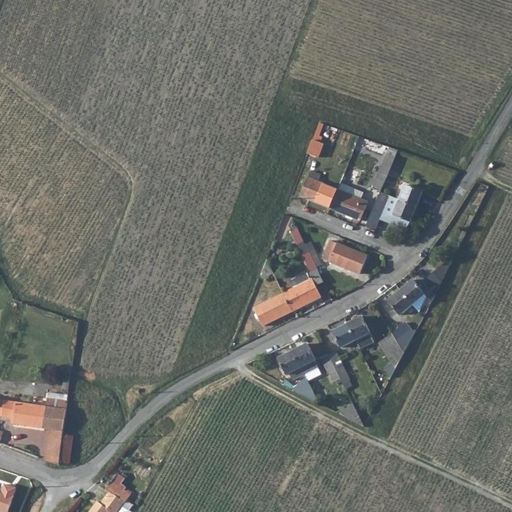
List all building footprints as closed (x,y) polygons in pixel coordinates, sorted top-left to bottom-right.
[(385,156),(389,147),(362,138),(357,147),(385,156)] [(372,190),(380,193),(381,192),(398,151),(389,147),(385,156),(372,190)] [(300,196),(330,208),(338,190),(308,177),(300,196)] [(405,185),(399,200),(417,207),(422,192),(405,185)] [(338,190),(330,208),(360,221),(368,203),(338,190)] [(380,193),(366,228),(374,231),(389,196),(381,192),(380,193)] [(417,207),(399,200),(393,216),(411,223),(417,207)] [(299,227),(290,231),(298,246),(301,245),(305,254),(309,252),(306,244),(299,227)] [(331,240),(323,259),(360,274),(368,256),(331,240)] [(311,241),(306,244),(309,252),(316,266),(322,263),(311,241)] [(316,266),(309,252),(305,254),(303,255),(311,272),(318,269),(316,266)] [(274,273),(268,260),(261,275),(264,279),(274,273)] [(424,284),(434,298),(447,277),(438,271),(430,278),(431,279),(425,283),(424,284)] [(313,279),(284,293),(293,311),(294,310),(322,297),(313,279)] [(414,281),(401,291),(412,305),(412,306),(419,313),(427,297),(432,303),(434,298),(424,284),(425,283),(424,282),(418,286),(414,281)] [(412,305),(401,291),(388,301),(400,316),(412,306),(412,305)] [(293,311),(284,293),(254,308),(264,326),(293,311)] [(363,316),(348,324),(356,341),(361,350),(375,343),(370,333),(371,333),(363,316)] [(393,335),(405,353),(415,334),(406,323),(393,335)] [(356,341),(348,324),(333,331),(341,348),(356,341)] [(393,335),(380,344),(396,370),(405,353),(393,335)] [(308,344),(293,352),(301,368),(305,376),(319,369),(315,361),(316,360),(308,344)] [(301,368),(293,352),(278,359),(286,375),(301,368)] [(336,352),(329,355),(340,379),(343,384),(350,381),(336,352)] [(340,379),(329,355),(322,359),(334,382),(340,379)] [(319,369),(305,376),(307,380),(308,382),(322,375),(319,369)] [(307,380),(290,389),(302,395),(309,391),(312,398),(316,397),(308,382),(307,380)] [(54,399),(53,406),(67,408),(68,401),(54,399)] [(4,400),(2,416),(15,418),(14,424),(44,428),(47,406),(4,400)] [(352,405),(339,411),(352,422),(363,428),(352,405)] [(47,406),(44,428),(50,429),(46,461),(60,465),(64,432),(67,408),(53,406),(47,406)] [(97,501),(88,511),(117,511),(131,494),(113,481),(106,490),(108,492),(100,503),(97,501)]
